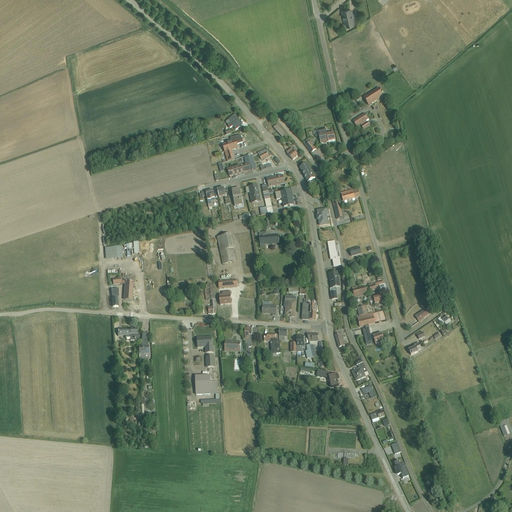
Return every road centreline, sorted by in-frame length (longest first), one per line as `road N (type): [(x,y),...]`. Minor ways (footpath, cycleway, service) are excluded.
road 1 (unclassified): [(347,154),(315,171),(342,255),(348,333),(429,511)]
road 2 (residential): [(0,315),(45,309),(329,327)]
road 3 (tertiary): [(292,168),(216,79),(127,0)]
road 4 (tertiary): [(408,511),(329,327)]
road 5 (unclassified): [(398,341),(347,154)]
road 6 (tertiary): [(329,327),(308,199),(292,168)]
road 7 (unclassified): [(347,154),(312,0)]
